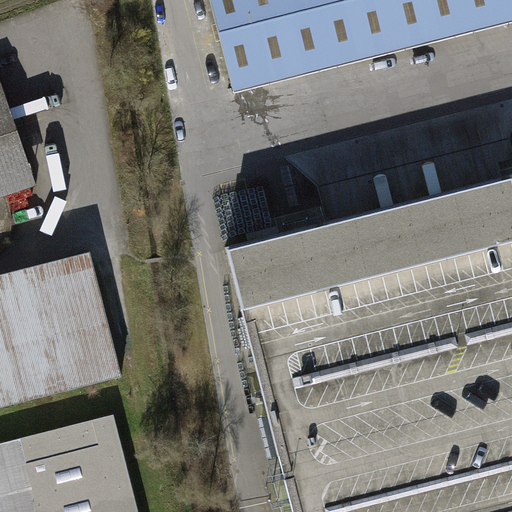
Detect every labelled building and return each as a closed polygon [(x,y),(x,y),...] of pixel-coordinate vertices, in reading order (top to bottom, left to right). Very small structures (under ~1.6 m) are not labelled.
[(511,0),(204,0),(228,94),(511,22),(511,0)] [(0,202),(34,191),(0,91),(0,202)] [(287,222),(217,239),(286,511),(511,511),(511,165),(499,114),(479,119),(483,134),(471,137),(476,174),(323,213),(313,173),(277,182),(287,222)] [(0,410),(120,381),(89,256),(0,278),(0,410)] [(134,511),(111,419),(0,448),(0,511),(134,511)]
